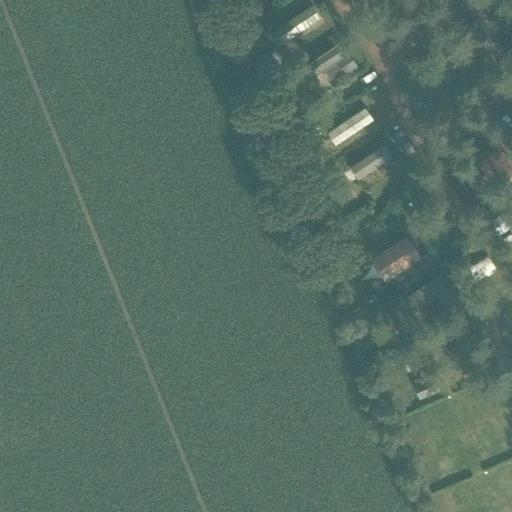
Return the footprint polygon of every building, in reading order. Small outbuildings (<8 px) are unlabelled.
[(272,36),(291,60),(333,28),(313,4),(272,36)] [(342,138),(377,123),(371,109),(336,125),(342,138)] [(417,238),(376,251),(384,277),(425,264),(417,238)] [(452,278),(406,293),(416,321),(461,305),(452,278)] [(438,376),(416,388),(422,399),(444,388),(438,376)]
